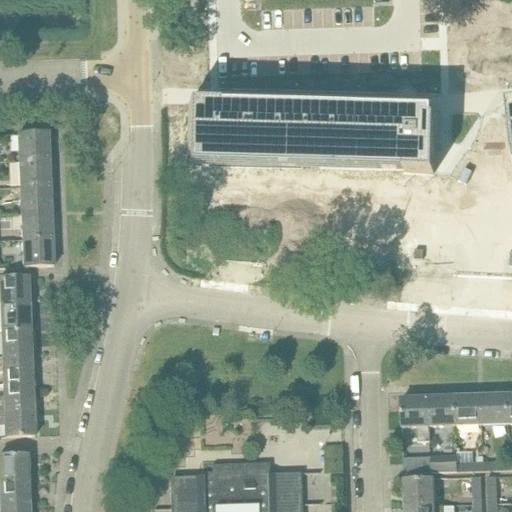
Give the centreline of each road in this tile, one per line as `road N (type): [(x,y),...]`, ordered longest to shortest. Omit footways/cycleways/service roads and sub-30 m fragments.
road 1 (residential): [(405,0),(396,34),(384,42),(242,44),(232,32),(231,0)]
road 2 (residential): [(367,323),(131,294)]
road 3 (residential): [(87,511),(131,294)]
road 4 (residential): [(131,294),(138,75)]
road 5 (residential): [(374,511),(367,323)]
road 6 (residential): [(511,336),(367,323)]
road 7 (residential): [(0,79),(138,75)]
